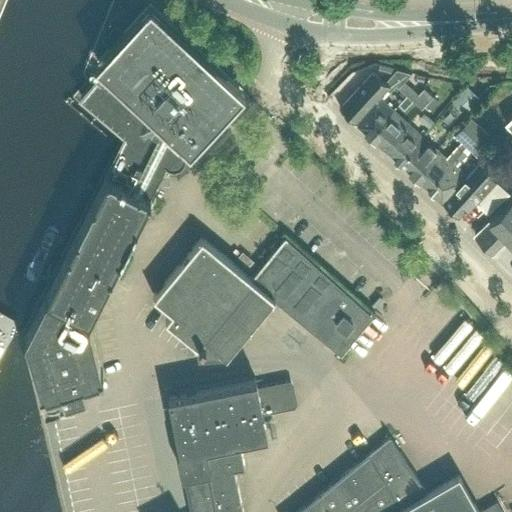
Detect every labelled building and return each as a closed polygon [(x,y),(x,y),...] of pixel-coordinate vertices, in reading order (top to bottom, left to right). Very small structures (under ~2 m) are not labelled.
[(102,374),(88,315),(149,194),(150,194),(169,156),(174,159),(178,152),(176,151),(185,142),(188,145),(241,88),(169,21),(149,3),(96,60),(105,67),(80,96),(125,134),(24,336),(38,383),(40,392),(60,386),(63,396),(85,390),(82,380),(102,374)] [(395,83),(396,85),(409,71),(395,68),(384,79),(373,69),(339,106),(355,122),(379,95),(386,88),(388,91),(395,83)] [(402,91),(406,94),(411,99),(419,107),(431,94),(422,86),(416,92),(408,84),(402,91)] [(462,113),(476,99),(464,87),(450,101),(462,113)] [(406,94),(397,103),(403,108),(411,99),(406,94)] [(355,122),(370,135),(394,109),(379,95),(355,122)] [(370,135),(385,149),(409,122),(394,109),(370,135)] [(470,119),(455,135),(474,153),(489,137),(470,119)] [(385,149),(400,162),(424,136),(409,122),(385,149)] [(400,162),(412,174),(437,147),(424,136),(400,162)] [(412,174),(428,188),(453,161),(452,160),(461,150),(457,145),(447,156),(437,147),(412,174)] [(443,202),(457,215),(495,173),(479,158),(466,173),(467,175),(443,202)] [(428,188),(443,202),(467,175),(466,173),(453,161),(428,188)] [(511,193),(486,218),(488,219),(474,232),(492,251),(506,237),(511,242),(511,193)] [(165,318),(196,343),(197,357),(224,355),(273,296),(340,352),(372,314),(284,235),(250,276),(201,236),(153,294),(172,309),(165,318)] [(168,395),(179,448),(177,449),(182,472),(184,472),(192,511),(242,511),(234,468),(244,465),(239,438),(267,433),(262,411),(294,405),(288,378),(257,385),(255,377),(168,395)] [(368,452),(319,492),(331,511),(379,511),(423,486),(389,435),(368,452)] [(389,511),(503,511),(496,499),(478,509),(458,473),(389,511)] [(331,511),(319,492),(294,511),(331,511)]
